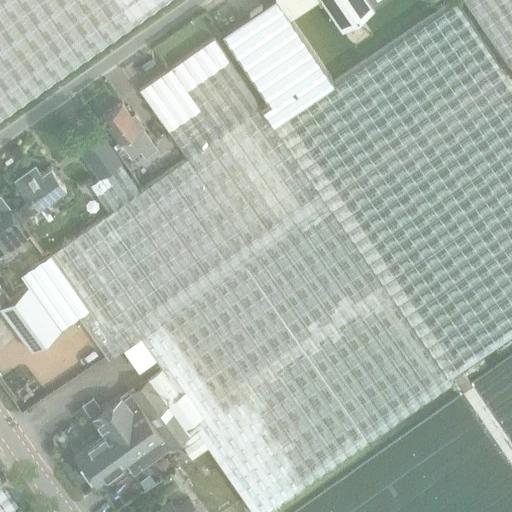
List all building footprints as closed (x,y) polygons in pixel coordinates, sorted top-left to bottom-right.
[(0,0),(0,116),(163,0),(0,0)] [(266,0),(249,12),(221,32),(269,101),(261,106),(448,375),(455,370),(511,331),(511,84),(454,0),(450,0),(333,81),(289,19),(276,0),(266,0)] [(372,7),(367,0),(276,0),(289,19),(316,0),(321,0),(341,29),(372,7)] [(511,0),(464,0),(510,65),(511,63),(511,0)] [(89,225),(18,274),(27,286),(28,285),(60,328),(78,315),(108,358),(139,336),(162,368),(181,393),(202,424),(200,425),(196,428),(207,445),(220,463),(254,511),(260,511),(451,379),(448,375),(261,106),(213,37),(139,89),(186,156),(139,190),(101,134),(80,148),(99,177),(89,184),(108,212),(98,218),(89,225)] [(120,103),(103,114),(120,139),(121,139),(132,155),(139,149),(144,156),(156,148),(140,125),(141,125),(133,113),(129,116),(120,103)] [(31,169),(14,181),(28,201),(30,199),(32,198),(37,206),(38,205),(65,187),(50,166),(38,173),(33,173),(31,169)] [(0,194),(0,246),(5,253),(26,237),(16,223),(19,220),(0,194)] [(28,201),(17,208),(24,217),(39,207),(38,205),(37,206),(32,198),(30,199),(28,201)] [(0,307),(30,349),(60,328),(28,285),(27,286),(24,288),(9,299),(0,286),(0,307)] [(148,378),(131,390),(170,446),(171,446),(179,440),(191,457),(207,445),(196,428),(200,425),(202,424),(181,393),(162,368),(148,378)] [(106,432),(75,455),(95,483),(125,461),(133,472),(169,446),(170,446),(131,390),(95,416),(106,432)] [(149,473),(139,481),(146,489),(155,482),(149,473)] [(0,511),(15,511),(0,489),(0,511)] [(195,511),(198,510),(190,498),(176,508),(171,500),(153,511),(195,511)]
